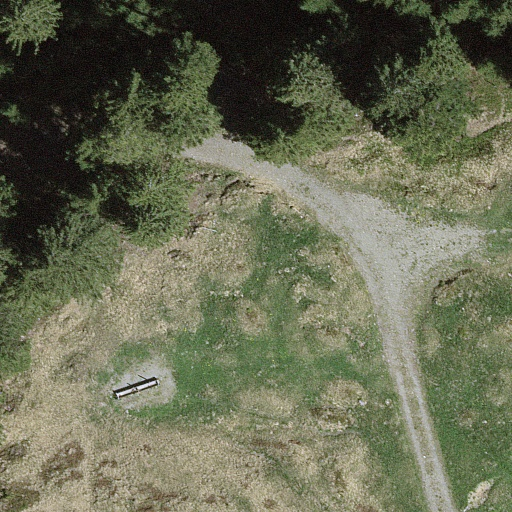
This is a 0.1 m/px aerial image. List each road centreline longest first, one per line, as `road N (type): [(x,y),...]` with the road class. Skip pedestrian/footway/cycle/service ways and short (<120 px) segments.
road 1 (track): [(511,250),(350,216),(144,152)]
road 2 (track): [(436,511),(350,216)]
road 3 (track): [(0,154),(144,152)]
